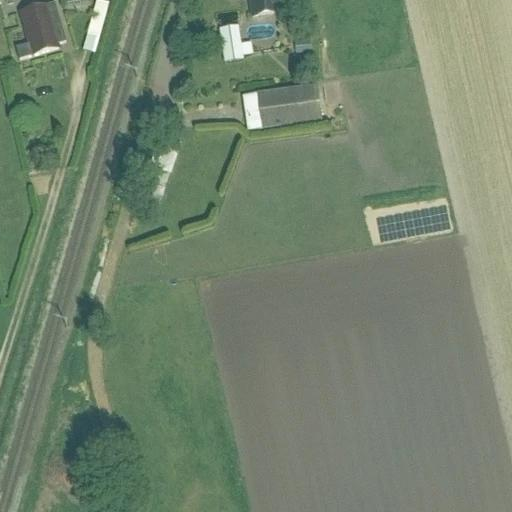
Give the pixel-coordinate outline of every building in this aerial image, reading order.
[(249,0),(252,21),(292,15),(296,10),(294,0),(293,0),(249,0)] [(88,38),(100,41),(110,7),(97,3),(88,38)] [(58,48),(66,46),(55,7),(21,16),(30,47),(16,51),(20,64),(59,52),(58,48)] [(240,48),(224,51),(227,67),(242,64),(240,48)] [(258,98),(258,100),(246,102),(251,135),(262,133),(322,125),(317,90),(258,98)] [(165,136),(156,181),(176,185),(185,140),(165,136)] [(149,208),(165,213),(173,189),(157,184),(149,208)]
